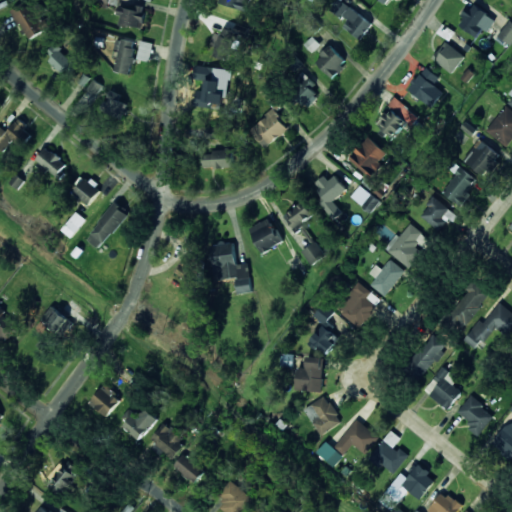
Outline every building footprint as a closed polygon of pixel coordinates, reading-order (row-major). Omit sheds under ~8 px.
[(39,0),(15,10),(27,39),(51,29),(39,0)] [(220,0),(220,4),(247,11),(249,0),(220,0)] [(373,24),(341,0),(337,0),(331,9),(347,22),(343,26),(361,40),(373,24)] [(458,24),(477,38),(483,29),(487,32),(496,20),(474,3),(458,24)] [(143,29),(147,10),(119,4),(117,14),(122,15),(120,24),(143,29)] [(511,46),(511,21),(509,20),(498,38),(511,46)] [(305,45),(313,53),(321,45),(313,37),(305,45)] [(132,74),(136,41),(117,39),(116,50),(119,50),(116,72),(132,74)] [(154,44),(142,41),(138,59),(150,62),(154,44)] [(465,55),(445,42),(433,59),(453,73),(465,55)] [(45,55),(66,74),(76,63),(55,44),(45,55)] [(315,62),(333,78),(348,62),(330,46),(315,62)] [(222,69),(197,66),(195,79),(206,81),(204,91),(197,90),(195,106),(215,109),(215,103),(223,104),(225,94),(219,93),(222,69)] [(435,107),(444,91),(435,86),(440,76),(423,66),(409,92),(435,107)] [(308,107),(319,97),(312,89),(316,85),(303,71),(288,85),(308,107)] [(96,97),(104,85),(94,79),(86,91),(96,97)] [(123,95),(110,90),(102,110),(122,118),(128,104),(120,101),(123,95)] [(416,116),(398,99),(376,122),(394,139),(416,116)] [(507,147),(511,141),(511,109),(508,106),(487,130),(507,147)] [(250,129),(265,148),(289,130),(275,110),(250,129)] [(5,121),(0,127),(0,145),(5,150),(13,140),(20,145),(31,130),(17,120),(12,126),(5,121)] [(383,165),(380,162),(388,153),(369,137),(349,159),(371,178),(383,165)] [(501,156),(481,139),(464,160),(484,176),(501,156)] [(70,164),(45,148),(36,162),(62,178),(70,164)] [(233,150),(202,152),(203,168),(233,167),(233,150)] [(478,181),(462,167),(442,191),(459,205),(478,181)] [(10,184),(20,189),(24,180),(15,175),(10,184)] [(315,184),(325,196),(319,201),(335,219),(343,213),(334,201),(348,190),(336,175),(330,181),(325,176),(315,184)] [(77,183),(80,186),(74,193),(90,206),(101,191),(82,176),(77,183)] [(362,206),(371,213),(381,202),(372,195),(362,206)] [(420,216),(442,232),(456,213),(434,198),(420,216)] [(316,216),(305,201),(284,216),(295,230),(316,216)] [(129,214),(116,203),(87,238),(100,249),(129,214)] [(62,230),(72,238),(86,220),(77,212),(62,230)] [(250,228),(262,253),(283,243),(271,218),(250,228)] [(410,268),(424,250),(423,250),(431,240),(409,223),(387,250),(410,268)] [(302,251),(311,266),(326,257),(317,242),(302,251)] [(252,292),(250,263),(237,265),(235,243),(211,245),(215,281),(236,278),(238,294),(252,292)] [(192,282),(202,264),(186,255),(176,274),(192,282)] [(376,265),(370,273),(376,278),(371,285),(386,296),(406,271),(391,259),(383,270),(376,265)] [(446,316),(460,329),(492,295),(477,281),(446,316)] [(381,297),(359,284),(340,315),(362,329),(381,297)] [(72,317),(80,305),(69,298),(61,310),(72,317)] [(464,340),(477,350),(496,326),(510,337),(511,334),(511,311),(501,303),(484,323),(480,320),(464,340)] [(315,315),(325,324),(334,313),(324,305),(315,315)] [(0,337),(5,342),(17,327),(2,315),(5,311),(0,306),(0,337)] [(44,318),(50,322),(47,325),(64,338),(75,323),(52,307),(44,318)] [(336,333),(319,326),(310,345),(329,354),(334,343),(332,342),(336,333)] [(442,351),(447,345),(435,335),(406,368),(420,380),(444,353),(442,351)] [(297,368),(296,390),(323,392),(324,358),(307,357),(306,368),(297,368)] [(425,390),(448,410),(463,392),(454,385),(459,379),(445,367),(425,390)] [(90,403),(107,417),(122,399),(106,385),(90,403)] [(322,435),(343,422),(326,395),(313,404),(321,417),(313,422),(322,435)] [(456,415),(482,434),(496,415),(470,396),(456,415)] [(140,439),(157,420),(144,408),(138,415),(130,408),(119,421),(140,439)] [(380,438),(358,420),(335,447),(345,455),(354,444),(366,454),(380,438)] [(489,440),(511,458),(511,420),(503,432),(499,428),(489,440)] [(162,425),(151,442),(176,458),(187,441),(162,425)] [(392,475),(409,457),(396,446),(401,439),(392,431),(370,456),(392,475)] [(334,467),(344,457),(327,441),(317,452),(334,467)] [(174,467),(195,483),(205,471),(184,454),(174,467)] [(81,470),(68,461),(50,488),(63,496),(81,470)] [(437,481),(420,465),(408,479),(402,473),(386,491),(399,503),(410,491),(420,500),(437,481)] [(220,509),(224,511),(244,511),(254,497),(229,481),(220,495),(226,499),(220,509)] [(430,509),(433,511),(457,511),(463,506),(443,491),(430,509)] [(122,511),(131,511),(135,507),(130,503),(122,511)]
